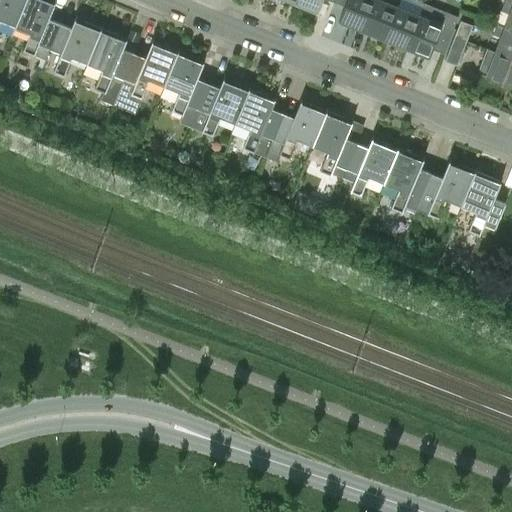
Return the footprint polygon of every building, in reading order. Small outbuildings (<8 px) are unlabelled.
[(0,0),(0,21),(15,28),(26,0),(0,0)] [(56,0),(26,0),(15,28),(29,33),(27,36),(29,37),(23,50),(41,58),(36,68),(41,69),(50,48),(60,22),(49,18),(56,0)] [(295,0),(294,4),(317,13),(321,0),(329,0),(334,2),(334,0),(295,0)] [(338,22),(361,31),(373,0),(334,0),(334,2),(344,6),(338,22)] [(383,40),(398,5),(398,6),(400,0),(373,0),(361,31),(383,40)] [(503,26),(511,29),(511,0),(504,0),(501,10),(509,13),(503,26)] [(424,3),(419,14),(420,14),(406,49),(428,58),(432,49),(444,53),(457,16),(424,3)] [(398,5),(383,40),(406,49),(420,14),(419,14),(398,6),(398,5)] [(87,63),(102,24),(76,14),(71,27),(60,22),(50,48),(61,53),(54,71),(64,75),(71,57),(87,63)] [(454,36),(466,40),(472,25),(460,20),(454,36)] [(102,24),(87,63),(102,69),(94,88),(104,92),(101,100),(113,105),(124,78),(134,52),(123,48),(128,35),(102,24)] [(511,29),(503,26),(503,27),(495,24),(492,34),(500,37),(494,50),(494,51),(511,57),(511,29)] [(466,40),(454,36),(444,60),(456,65),(466,40)] [(164,85),(179,47),(153,37),(145,57),(134,52),(124,78),(135,82),(130,93),(141,98),(149,79),(164,85)] [(179,47),(164,85),(179,92),(171,110),(193,119),(194,119),(209,82),(197,78),(206,58),(179,47)] [(511,85),(511,57),(494,51),(494,50),(487,47),(477,72),(511,85)] [(235,123),(250,84),(225,74),(220,87),(209,82),(194,119),(193,119),(190,126),(212,136),(220,117),(235,123)] [(250,84),(235,123),(250,130),(243,147),(265,156),(283,112),(271,108),(276,95),(250,84)] [(313,145),(328,107),(302,96),(294,117),(283,112),(265,156),(277,161),(280,154),(289,158),(297,139),(313,145)] [(328,107),(313,145),(327,151),(320,170),(331,175),(331,173),(343,178),(357,142),(346,138),(354,117),(328,107)] [(384,183),(399,144),(373,134),(368,146),(357,142),(343,178),(353,182),(352,185),(350,184),(348,190),(361,195),(368,177),(384,183)] [(399,144),(384,183),(398,189),(391,207),(401,212),(404,204),(416,209),(431,172),(420,168),(425,155),(399,144)] [(461,206),(477,167),(451,156),(442,177),(431,172),(416,209),(438,218),(446,199),(461,206)] [(477,167),(461,206),(476,212),(468,231),(477,235),(490,240),(491,239),(495,227),(496,227),(506,203),(494,198),(503,177),(477,167)] [(477,237),(463,271),(476,276),(481,263),(484,257),(488,246),(489,242),(477,237)] [(501,251),(488,246),(484,257),(497,262),(501,251)]
